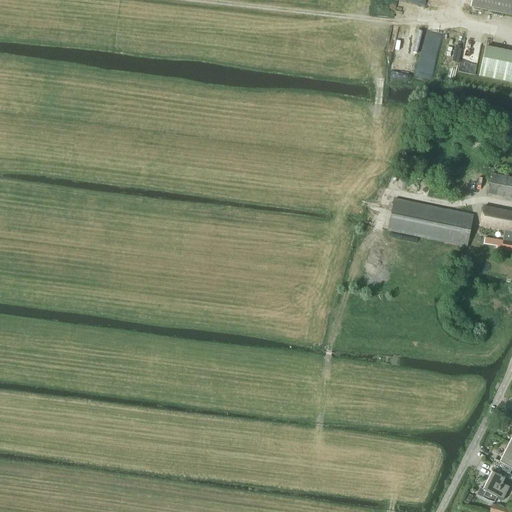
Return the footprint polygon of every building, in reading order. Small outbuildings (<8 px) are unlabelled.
[(511,0),(471,0),(470,8),(511,16),(511,0)] [(511,82),(511,51),(485,46),(479,76),(511,82)] [(471,144),(470,147),(472,150),(476,152),(478,153),(482,153),(485,152),(487,151),(481,144),(482,137),(474,139),(472,141),(471,144)] [(511,199),(511,179),(490,174),(486,194),(511,199)] [(466,248),(472,216),(394,200),(387,231),(466,248)] [(511,251),(511,212),(482,207),(479,226),(503,231),(502,241),(484,238),(484,244),(496,247),(496,249),(501,250),(511,251)] [(494,459),(491,465),(508,473),(509,474),(511,468),(511,466),(511,446),(509,445),(500,462),(494,459)] [(480,487),(476,495),(488,501),(493,502),(496,497),(501,499),(508,487),(501,483),(503,478),(504,479),(505,478),(508,473),(491,465),(488,470),(492,472),(483,489),(480,487)]
